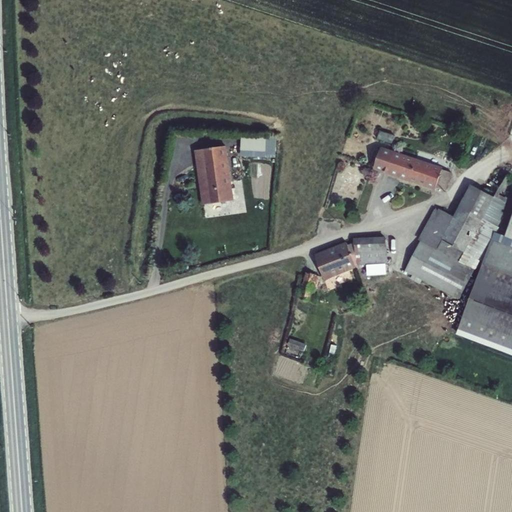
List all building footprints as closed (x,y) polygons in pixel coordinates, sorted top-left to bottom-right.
[(277,137),(242,135),(241,157),(276,159),(277,137)] [(227,147),(195,151),(203,205),(234,201),(227,147)] [(443,170),(444,168),(382,148),(374,170),(384,174),(385,172),(387,173),(387,174),(436,191),(437,188),(443,170)] [(443,170),(437,188),(446,192),(453,173),(443,170)] [(511,178),(508,176),(495,197),(508,203),(511,193),(510,193),(511,189),(511,178)] [(421,242),(476,270),(481,261),(484,262),(492,240),(494,240),(501,228),(499,226),(508,206),(506,205),(508,203),(495,197),(472,186),(455,217),(438,208),(419,240),(421,242)] [(387,238),(354,239),(354,243),(348,245),(356,266),(368,266),(386,265),(388,265),(387,238)] [(484,262),(458,332),(511,353),(511,247),(494,240),(492,240),(484,262)] [(460,300),(476,270),(421,242),(405,272),(413,275),(422,281),(460,300)] [(347,243),(315,255),(325,281),(356,268),(356,266),(348,245),(347,243)] [(386,265),(368,266),(368,274),(387,274),(386,265)] [(321,276),(306,272),(299,299),(310,302),(312,294),(314,288),(317,288),(317,289),(321,276)] [(422,281),(413,275),(410,280),(420,285),(422,281)] [(307,345),(290,339),(288,347),(304,353),(307,345)] [(337,347),(332,345),(329,357),(334,359),(337,347)]
